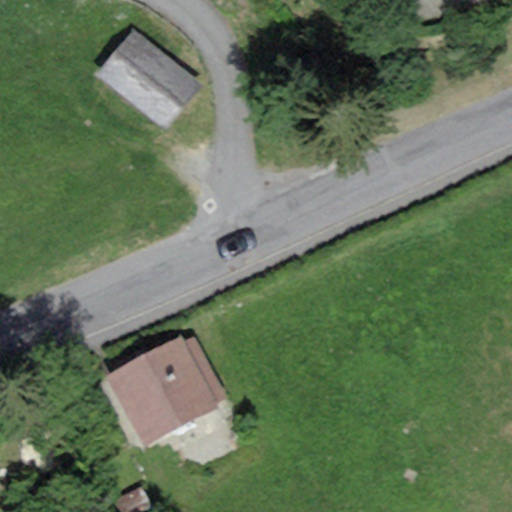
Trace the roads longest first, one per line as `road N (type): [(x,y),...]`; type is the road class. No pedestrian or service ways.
road 1 (unclassified): [(239,244),(511,119)]
road 2 (residential): [(239,244),(228,85),(206,31),(172,0)]
road 3 (unclassified): [(0,355),(239,244)]
